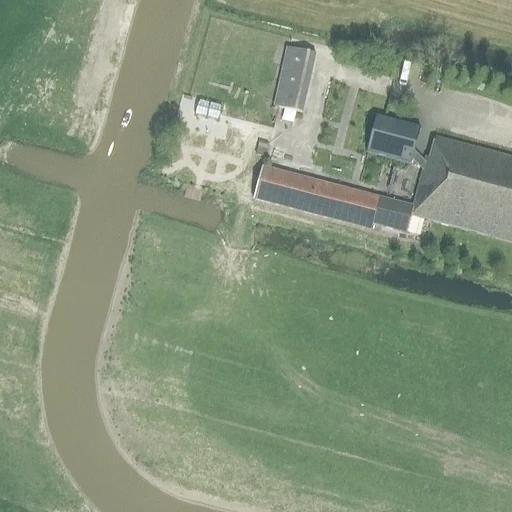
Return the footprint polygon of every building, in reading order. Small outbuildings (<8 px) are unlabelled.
[(336,54),(338,45),(338,43),(314,37),(314,40),(311,54),(315,55),(316,49),(336,54)] [(285,48),(281,69),(310,75),(315,55),(311,54),(285,48)] [(307,116),(280,111),(271,157),(316,165),(334,64),(317,61),(307,116)] [(301,114),(306,93),(277,86),(272,108),(301,114)] [(375,117),(365,153),(410,165),(411,161),(421,171),(424,163),(414,153),(420,129),(375,117)] [(421,171),(412,208),(409,217),(410,217),(431,223),(511,244),(511,159),(434,139),(429,159),(425,158),(424,163),(421,171)] [(372,225),(379,199),(261,168),(252,200),(370,231),(372,225)] [(379,199),(372,225),(405,234),(410,217),(409,217),(412,208),(379,199)] [(410,236),(428,240),(432,223),(413,219),(410,236)]
